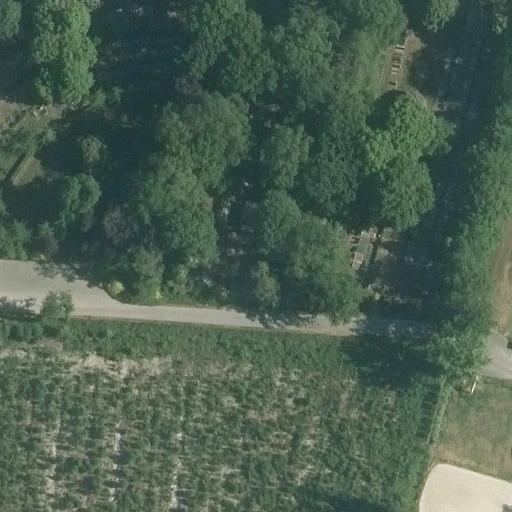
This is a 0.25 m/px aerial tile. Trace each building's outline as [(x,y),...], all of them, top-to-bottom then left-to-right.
[(2,19),(9,30),(35,13),(29,2),(2,19)] [(431,211),(431,165),(413,165),(413,211),(431,211)] [(242,224),(255,227),(259,210),(245,207),(242,224)] [(355,252),(365,221),(356,218),(345,249),(355,252)] [(343,253),(350,235),(340,231),(333,249),(343,253)]
